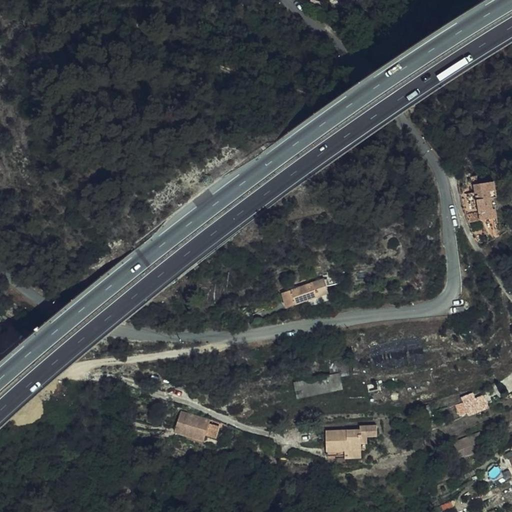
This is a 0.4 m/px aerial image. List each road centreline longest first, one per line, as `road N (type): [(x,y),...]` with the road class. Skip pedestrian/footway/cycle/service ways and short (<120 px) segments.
road 1 (unclassified): [(0,266),(64,317),(118,333),(253,335),(429,312),(450,299),(443,180),(430,154),(345,47),(285,0)]
road 2 (motorway): [(0,410),(207,237),(511,26)]
road 3 (motorway): [(511,0),(294,143),(0,378)]
